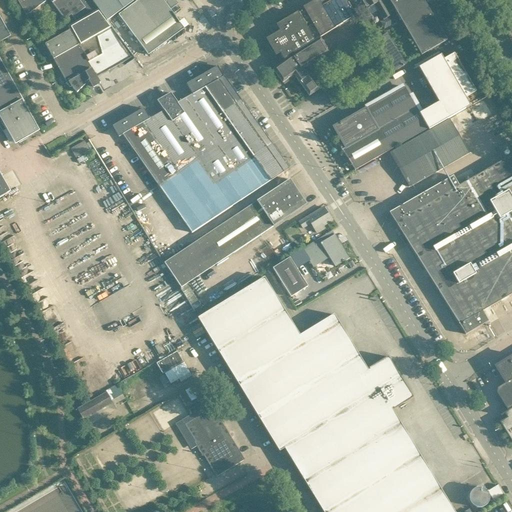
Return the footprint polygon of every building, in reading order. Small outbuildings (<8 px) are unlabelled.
[(17,0),(26,15),(47,0),(49,0),(58,12),(65,20),(71,15),(84,6),(80,2),(79,0),(17,0)] [(107,21),(123,9),(117,0),(91,0),(98,9),(107,21)] [(117,0),(123,9),(135,0),(117,0)] [(138,0),(118,15),(142,47),(148,55),(184,29),(171,10),(179,4),(175,0),(138,0)] [(319,1),(318,1),(335,29),(355,16),(344,0),(333,0),(332,1),(331,0),(322,0),(319,2),(319,1)] [(361,0),(364,3),(366,8),(364,10),(368,16),(378,10),(384,20),(391,16),(382,0),(381,0),(361,0)] [(388,0),(421,56),(447,40),(423,0),(388,0)] [(305,9),(298,13),(314,42),(320,38),(335,29),(318,1),(317,2),(305,9)] [(84,6),(71,15),(73,17),(76,22),(90,14),(85,8),(84,6)] [(68,27),(70,30),(78,45),(92,69),(97,78),(124,63),(125,65),(135,59),(133,56),(113,29),(107,21),(98,9),(90,14),(76,22),(68,27)] [(314,42),(298,13),(277,25),(277,26),(280,31),(267,40),(276,55),(280,53),(284,60),(295,53),(314,42)] [(9,36),(10,35),(0,17),(0,40),(9,35),(9,36)] [(100,84),(97,78),(92,69),(78,45),(70,30),(45,44),(65,79),(70,88),(71,87),(77,93),(85,84),(85,83),(89,81),(93,88),(99,84),(100,85),(100,84)] [(407,64),(387,33),(374,42),(394,72),(407,64)] [(314,42),(295,53),(273,69),(283,83),(294,75),(309,96),(319,89),(304,68),(329,53),(320,38),(314,42)] [(378,130),(341,150),(355,171),(356,170),(398,146),(428,128),(429,130),(470,106),(465,98),(476,92),(454,53),(443,59),(441,55),(419,67),(438,102),(419,113),(405,87),(366,110),(378,130)] [(0,117),(0,118),(0,126),(3,132),(7,129),(15,143),(18,141),(19,143),(27,139),(26,137),(39,130),(22,100),(23,100),(0,59),(0,117)] [(217,67),(202,75),(208,86),(224,77),(223,77),(217,67)] [(202,75),(187,84),(192,95),(208,86),(202,75)] [(185,99),(195,114),(232,88),(228,82),(227,82),(226,84),(222,79),(224,77),(208,86),(192,95),(185,99)] [(236,95),(237,95),(232,88),(195,114),(202,123),(236,99),(235,96),(236,95)] [(171,93),(157,101),(164,111),(215,183),(234,169),(227,159),(217,145),(208,132),(202,123),(195,114),(185,99),(178,103),(171,93)] [(202,123),(208,132),(245,106),(240,100),(240,101),(238,102),(236,99),(202,123)] [(208,132),(217,145),(254,120),(254,119),(252,121),(247,114),(249,113),(250,113),(245,106),(208,132)] [(378,130),(366,110),(366,109),(365,109),(365,110),(364,110),(357,108),(354,116),(352,117),(351,117),(352,119),(353,121),(350,123),(347,121),(344,121),(328,130),(341,150),(378,130)] [(150,119),(144,109),(128,117),(134,128),(150,119)] [(150,119),(134,128),(123,135),(192,233),(276,178),(284,172),(284,173),(289,169),(289,170),(289,169),(284,162),(284,163),(282,164),(278,158),(280,157),(280,158),(281,157),(272,145),(235,170),(234,169),(215,183),(164,111),(150,119)] [(134,128),(128,117),(113,126),(119,137),(123,135),(134,128)] [(449,119),(399,148),(390,153),(410,187),(469,154),(449,119)] [(254,120),(217,145),(227,159),(264,133),(259,126),(258,126),(259,127),(257,128),(252,121),(254,120)] [(268,140),(268,139),(264,133),(227,159),(235,170),(272,145),(272,144),(271,144),(271,145),(270,146),(266,140),(267,139),(268,140)] [(74,156),(90,150),(86,141),(71,147),(74,156)] [(511,155),(459,186),(454,176),(390,213),(404,235),(401,237),(405,245),(409,243),(466,335),(488,321),(482,311),(511,294),(511,155)] [(83,158),(75,162),(79,169),(87,165),(83,158)] [(290,180),(281,185),(164,263),(181,288),(298,210),(306,205),(290,180)] [(311,222),(317,233),(324,228),(323,226),(332,221),(324,208),(300,222),(303,227),(311,222)] [(332,231),(302,248),(313,266),(330,256),(335,265),(342,261),(343,262),(345,261),(344,261),(349,258),(341,245),(339,246),(333,237),(335,236),(332,231)] [(290,257),(273,268),(291,297),(308,286),(290,257)] [(454,511),(392,410),(413,398),(388,357),(367,369),(334,315),(300,336),(264,278),(197,318),(279,452),(284,449),(322,511),(454,511)] [(179,379),(180,380),(181,382),(191,376),(192,376),(190,374),(190,373),(182,359),(177,352),(156,364),(162,375),(165,373),(171,384),(179,379)] [(511,358),(498,367),(508,383),(499,388),(498,392),(502,398),(500,399),(503,403),(504,402),(509,411),(511,409),(511,358)] [(111,388),(106,391),(107,392),(111,400),(122,394),(116,385),(111,388)] [(180,395),(188,407),(194,404),(186,391),(180,395)] [(83,420),(92,415),(113,403),(111,400),(107,392),(77,409),(83,420)] [(230,436),(212,407),(207,399),(205,401),(189,410),(194,419),(185,425),(185,424),(195,442),(194,442),(203,456),(204,456),(217,477),(244,460),(230,436)] [(506,413),(506,414),(509,418),(501,422),(511,439),(511,409),(509,411),(506,413)] [(494,502),(504,495),(498,485),(488,491),(494,502)] [(479,511),(493,500),(482,486),(468,497),(479,511)]
